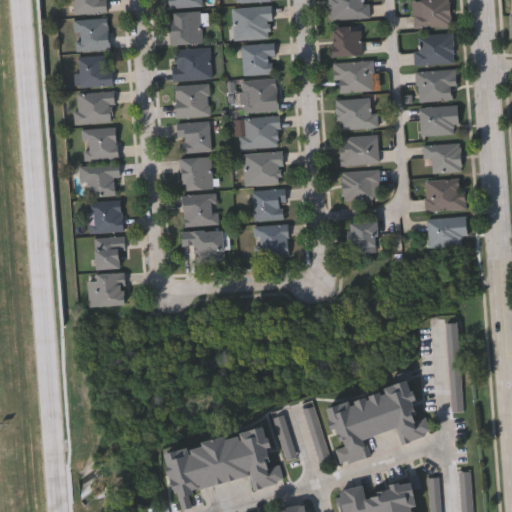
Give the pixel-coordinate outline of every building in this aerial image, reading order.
[(106,0),(106,13),(75,14),(75,0),(106,0)] [(167,0),(168,9),(203,8),(203,0),(167,0)] [(331,0),(370,0),(370,18),(331,18),(331,0)] [(451,0),(453,25),(415,28),(413,0),(451,0)] [(235,39),(234,7),(273,6),(273,38),(235,39)] [(203,11),(203,43),(172,43),(172,11),(203,11)] [(111,50),(77,51),(77,19),(110,18),(111,50)] [(332,55),(332,26),(363,26),(363,55),(332,55)] [(455,63),(417,64),(416,35),(455,33),(455,63)] [(276,74),(245,74),(244,45),(275,44),(276,74)] [(213,48),(213,79),(175,80),(175,49),(213,48)] [(114,85),(79,86),(78,57),(113,56),(114,85)] [(336,61),(375,61),(375,92),(336,92),(336,61)] [(456,68),(458,99),(419,101),(417,71),(456,68)] [(244,79),(279,79),(279,111),(244,111),(244,79)] [(177,117),(176,85),(211,84),(212,115),(177,117)] [(77,93),(115,92),(116,122),(78,123),(77,93)] [(379,128),(339,129),(338,99),(371,98),(372,110),(379,110),(379,128)] [(422,135),(420,107),(458,105),(460,133),(422,135)] [(280,115),(283,145),(245,149),(242,119),(280,115)] [(181,152),(181,121),(212,121),(212,152),(181,152)] [(118,127),(120,158),(85,160),(84,129),(118,127)] [(342,136),(379,136),(379,164),(343,165),(342,136)] [(433,172),(433,159),(425,159),(425,144),(462,144),(462,172),(433,172)] [(245,153),(284,152),(285,183),(246,185),(245,153)] [(183,190),(181,158),(213,157),(214,188),(183,190)] [(91,196),(90,183),(82,183),(81,167),(121,165),(122,178),(119,178),(119,195),(91,196)] [(380,170),(380,199),(343,200),(343,171),(380,170)] [(427,179),(466,179),(466,210),(427,210),(427,179)] [(255,220),(254,190),(285,189),(286,219),(255,220)] [(185,225),(184,193),(218,193),(219,224),(185,225)] [(91,233),(89,202),(123,200),(124,231),(91,233)] [(466,217),(466,246),(428,246),(428,217),(466,217)] [(348,221),(378,221),(378,252),(348,252),(348,221)] [(290,257),(257,257),(257,225),(289,225),(290,257)] [(182,246),(182,230),(224,229),(225,261),(194,262),(194,246),(182,246)] [(95,268),(95,237),(126,237),(126,251),(121,251),(121,268),(95,268)] [(88,275),(125,273),(127,304),(91,307),(88,275)] [(324,407),(408,382),(419,420),(427,417),(433,436),(402,445),(397,428),(367,437),(373,457),(342,466),(324,407)] [(254,491),(251,479),(173,497),(163,451),(265,428),(274,467),(281,465),(285,484),(254,491)] [(416,511),(342,511),(339,490),(364,486),(365,491),(412,484),(416,511)]
